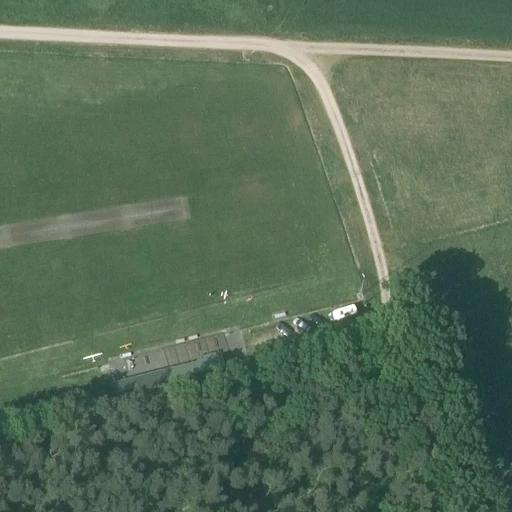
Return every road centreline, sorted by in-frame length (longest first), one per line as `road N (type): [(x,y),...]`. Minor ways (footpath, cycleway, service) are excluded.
road 1 (track): [(0,36),(511,61)]
road 2 (track): [(296,53),(362,200),(395,340),(455,511)]
